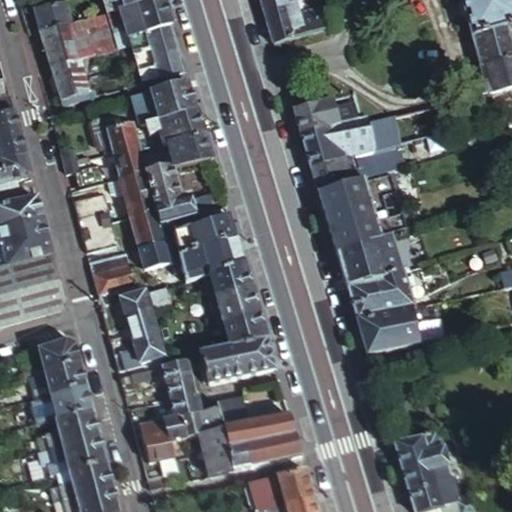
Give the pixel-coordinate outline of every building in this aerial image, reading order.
[(63,0),(36,8),(43,33),(71,25),(64,0),(63,0)] [(106,0),(111,14),(120,11),(125,9),(157,0),(106,0)] [(163,0),(157,0),(125,9),(120,11),(128,38),(147,33),(161,81),(186,74),(163,0)] [(271,0),(261,3),(274,45),(333,28),(330,18),(297,27),(291,6),(284,8),(281,0),(271,0)] [(511,0),(460,0),(486,87),(477,90),(480,99),(508,92),(511,91),(511,47),(507,30),(511,28),(511,0)] [(43,33),(65,108),(90,101),(72,36),(88,31),(85,21),(71,25),(43,33)] [(0,97),(10,95),(6,79),(0,80),(0,97)] [(189,84),(132,99),(140,127),(146,126),(197,111),(189,84)] [(0,162),(26,155),(10,95),(0,97),(0,162)] [(293,112),(301,137),(340,127),(333,101),(293,112)] [(135,129),(130,111),(109,116),(92,120),(89,125),(95,147),(99,150),(113,148),(115,155),(140,148),(135,129)] [(205,137),(197,111),(146,126),(150,138),(159,135),(163,149),(168,148),(205,137)] [(368,128),(375,127),(373,119),(366,121),(368,128)] [(301,137),(311,171),(354,160),(350,143),(370,137),(368,128),(366,121),(360,122),(340,127),(301,137)] [(402,151),(402,148),(394,122),(375,127),(368,128),(370,137),(350,143),(354,160),(355,163),(402,151)] [(212,162),(205,137),(168,148),(169,152),(157,156),(162,173),(168,171),(212,162)] [(140,148),(115,155),(122,182),(147,176),(142,156),(140,148)] [(407,169),(402,151),(355,163),(360,182),(363,181),(378,177),(393,173),(407,169)] [(0,162),(0,185),(32,176),(26,155),(0,162)] [(75,157),(63,160),(65,167),(87,162),(86,158),(76,160),(75,157)] [(311,171),(318,193),(360,182),(355,163),(354,160),(311,171)] [(87,162),(65,167),(72,193),(99,187),(94,168),(79,171),(78,168),(88,165),(87,162)] [(162,173),(147,176),(160,224),(195,215),(194,211),(189,212),(186,202),(177,204),(168,171),(162,173)] [(401,200),(393,173),(378,177),(386,204),(401,200)] [(147,176),(122,182),(143,263),(145,270),(179,262),(178,254),(175,245),(166,247),(162,234),(160,224),(147,176)] [(318,193),(337,254),(367,246),(381,242),(363,181),(360,182),(318,193)] [(197,199),(201,214),(226,208),(222,192),(197,199)] [(102,195),(74,202),(87,254),(116,247),(102,195)] [(0,230),(43,218),(38,198),(0,208),(0,230)] [(194,211),(195,215),(201,214),(197,199),(186,202),(189,212),(194,211)] [(0,242),(7,268),(53,255),(43,218),(0,230),(0,242)] [(175,245),(178,254),(237,241),(230,218),(172,232),(175,245)] [(178,254),(179,262),(183,278),(208,272),(244,264),(237,241),(178,254)] [(391,276),(381,242),(367,246),(371,262),(373,262),(378,280),(391,276)] [(337,254),(347,288),(374,281),(378,280),(373,262),(371,262),(367,246),(337,254)] [(0,326),(67,307),(53,255),(7,268),(0,269),(0,326)] [(125,255),(89,264),(92,276),(128,267),(125,255)] [(244,264),(208,272),(215,297),(251,287),(244,264)] [(128,267),(92,276),(98,298),(120,292),(133,288),(128,267)] [(511,271),(499,275),(502,289),(511,286),(511,271)] [(392,314),(410,310),(414,309),(412,302),(405,273),(391,276),(378,280),(374,281),(379,300),(388,298),(392,314)] [(347,288),(357,322),(392,314),(388,298),(379,300),(374,281),(347,288)] [(142,286),(133,288),(120,292),(131,329),(152,323),(142,286)] [(509,323),(511,322),(511,286),(502,289),(509,323)] [(251,287),(215,297),(223,325),(260,316),(251,287)] [(494,327),(509,323),(502,289),(491,291),(486,292),(494,327)] [(357,322),(368,356),(419,344),(410,310),(392,314),(357,322)] [(165,311),(153,314),(154,320),(160,318),(161,320),(168,318),(165,311)] [(267,341),(260,316),(223,325),(230,349),(267,341)] [(152,323),(131,329),(137,351),(141,365),(162,359),(152,323)] [(65,341),(38,350),(44,373),(81,364),(76,345),(65,341)] [(276,370),(267,341),(230,349),(201,356),(209,386),(276,370)] [(122,355),(127,371),(142,367),(141,365),(137,351),(122,355)] [(188,361),(164,367),(168,384),(192,378),(188,361)] [(45,376),(46,379),(83,369),(81,364),(44,373),(45,376)] [(46,379),(51,397),(88,387),(83,369),(46,379)] [(192,378),(168,384),(172,400),(196,395),(192,378)] [(51,397),(57,421),(94,411),(88,387),(51,397)] [(196,395),(172,400),(177,418),(200,412),(196,395)] [(251,427),(244,400),(218,407),(221,421),(224,432),(241,429),(251,427)] [(221,421),(218,407),(200,412),(177,418),(165,421),(170,443),(206,433),(204,426),(210,425),(221,421)] [(47,436),(51,450),(101,438),(94,411),(57,421),(60,432),(47,436)] [(303,457),(291,418),(258,425),(269,465),(303,457)] [(178,474),(170,443),(165,421),(141,427),(151,461),(155,460),(160,478),(170,476),(178,474)] [(224,432),(221,421),(210,425),(214,438),(199,442),(204,460),(229,453),(224,432)] [(258,425),(251,427),(241,429),(251,469),(269,465),(258,425)] [(251,469),(241,429),(224,432),(229,453),(234,472),(251,469)] [(440,442),(433,433),(394,443),(409,491),(452,480),(440,442)] [(68,461),(71,474),(108,464),(101,438),(51,450),(55,464),(68,461)] [(209,478),(234,472),(229,453),(204,460),(209,478)] [(108,464),(71,474),(74,487),(62,491),(65,503),(115,490),(108,464)] [(284,506),(315,498),(307,471),(276,478),(282,500),(264,505),(266,511),(284,506)] [(152,490),(173,486),(170,476),(160,478),(149,481),(152,490)] [(409,491),(415,511),(425,511),(442,508),(443,511),(461,511),(458,500),(452,480),(409,491)] [(120,511),(115,490),(65,503),(67,511),(120,511)] [(458,500),(461,511),(478,511),(473,496),(458,500)] [(319,511),(315,498),(284,506),(266,511),(319,511)]
